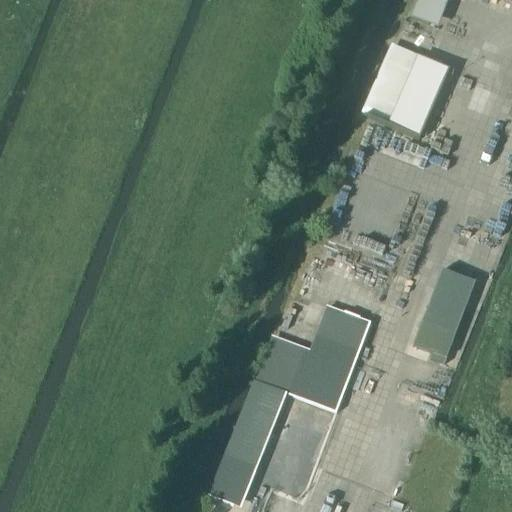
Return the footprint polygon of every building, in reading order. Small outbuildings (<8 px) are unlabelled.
[(387,63),(365,114),(360,127),(361,126),(412,148),(420,130),(446,71),(394,48),(388,63),(387,63)] [(411,348),(431,356),(429,361),(443,366),(446,360),(444,359),(460,317),(473,284),(440,272),(425,312),(411,348)] [(274,391),(292,398),(336,414),(368,327),(348,319),(326,311),(309,355),(294,349),(290,360),(267,351),(254,383),(274,391)] [(268,406),(274,391),(254,383),(248,399),(268,406)] [(247,458),(228,450),(210,495),(229,502),(247,458)]
